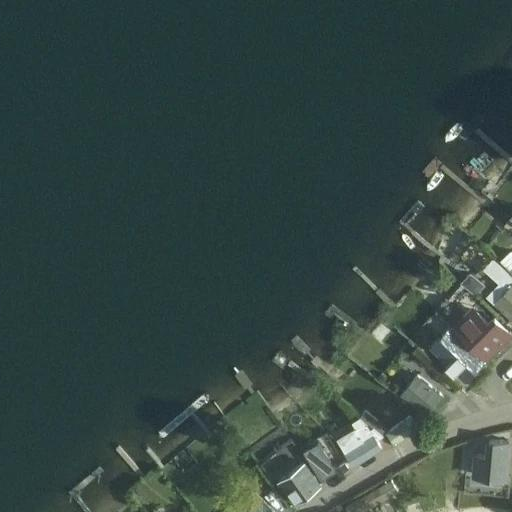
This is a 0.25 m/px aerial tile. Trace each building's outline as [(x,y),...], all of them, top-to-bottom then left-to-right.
[(467,275),(462,280),(471,289),(477,283),(467,275)] [(471,289),(471,290),(480,298),(486,291),(477,283),(471,289)] [(511,284),(494,303),(511,320),(511,284)] [(472,304),(452,325),(488,361),(511,336),(511,332),(493,313),(487,318),(472,304)] [(450,325),(429,347),(463,381),(485,360),(450,325)] [(416,375),(401,394),(428,415),(443,397),(416,375)] [(411,416),(386,433),(395,445),(419,427),(411,416)] [(365,441),(345,453),(352,466),(381,449),(376,440),(383,436),(373,428),(369,430),(365,422),(360,417),(353,421),(356,427),(360,433),(365,441)] [(508,478),(511,441),(487,438),(485,455),(474,453),(472,475),(508,478)] [(325,455),(324,452),(317,440),(306,446),(303,448),(311,463),(325,455)] [(345,461),(334,467),(339,475),(349,469),(345,461)] [(306,463),(281,480),(296,502),(321,485),(306,463)] [(392,479),(347,506),(351,511),(361,511),(398,489),(392,479)] [(232,511),(276,511),(263,497),(256,491),(232,511)]
